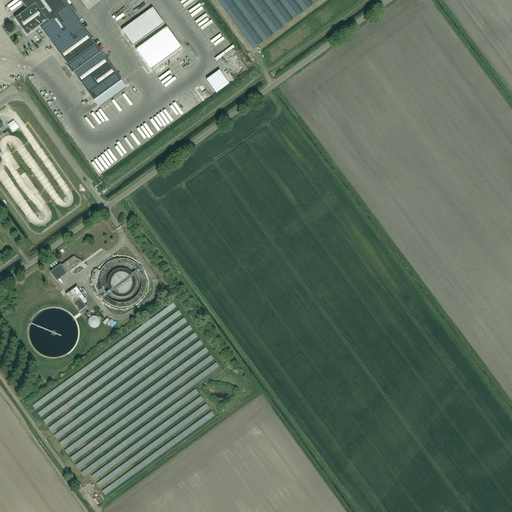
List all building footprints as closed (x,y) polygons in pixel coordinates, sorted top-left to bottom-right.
[(62,0),(19,0),(27,10),(15,19),(27,36),(39,27),(67,65),(66,66),(72,74),(73,73),(94,101),(122,81),(62,0)] [(153,8),(152,9),(122,31),(133,46),(164,24),(153,8)] [(181,48),(167,28),(136,50),(151,70),(181,48)] [(210,40),(220,31),(218,28),(207,36),(210,40)] [(41,59),(53,52),(51,48),(39,55),(41,59)] [(167,89),(179,82),(177,79),(165,86),(167,89)] [(106,101),(104,102),(111,113),(113,112),(106,101)] [(11,122),(16,130),(22,127),(17,118),(11,122)] [(56,281),(78,265),(77,262),(80,260),(74,256),(63,264),(60,266),(50,273),(50,274),(51,273),(56,280),(56,281)] [(100,272),(100,271),(96,269),(95,271),(94,270),(93,271),(93,272),(92,273),(92,274),(92,276),(91,277),(91,279),(91,280),(91,282),(92,282),(92,284),(97,284),(97,282),(97,281),(97,280),(97,278),(98,277),(98,276),(99,275),(99,274),(100,272)] [(86,307),(84,303),(85,303),(86,303),(86,302),(86,301),(86,300),(85,299),(77,288),(77,287),(67,295),(66,295),(67,295),(79,312),(80,312),(87,306),(86,307)] [(91,327),(94,328),(96,328),(98,326),(99,325),(100,323),(100,320),(99,318),(97,317),(95,316),(93,316),(91,317),(89,319),(89,320),(88,321),(89,324),(90,326),(91,327)] [(115,475),(116,477),(118,476),(119,476),(125,474),(127,473),(126,471),(129,469),(130,471),(133,469),(127,461),(127,460),(126,458),(113,467),(113,470),(119,469),(114,472),(115,475)] [(103,474),(94,481),(101,490),(110,483),(103,474)]
